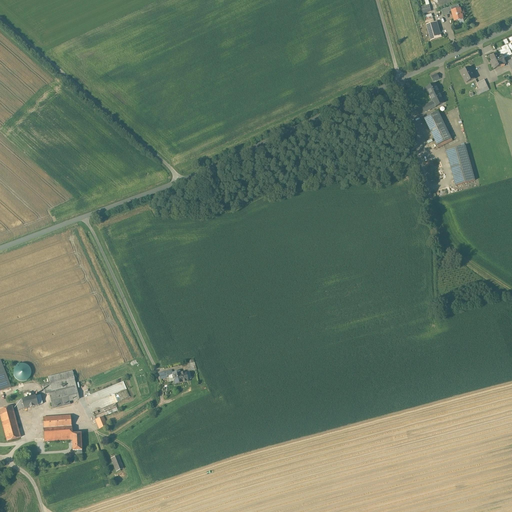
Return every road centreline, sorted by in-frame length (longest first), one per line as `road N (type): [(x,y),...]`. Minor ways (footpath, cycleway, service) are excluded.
road 1 (unclassified): [(184,180),(0,17)]
road 2 (unclassified): [(399,79),(184,180)]
road 3 (unclassified): [(184,180),(0,248)]
road 4 (unclassified): [(511,27),(399,79)]
